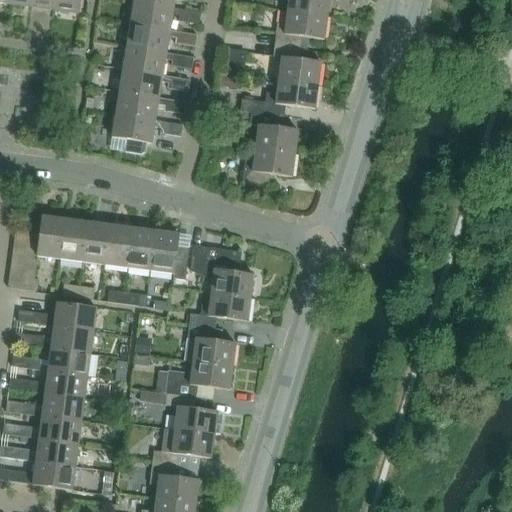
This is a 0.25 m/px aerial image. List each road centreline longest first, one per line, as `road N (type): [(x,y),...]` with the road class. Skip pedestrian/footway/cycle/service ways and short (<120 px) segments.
road 1 (tertiary): [(327,245),(247,511)]
road 2 (tertiary): [(327,245),(395,37)]
road 3 (residential): [(179,201),(218,0)]
road 4 (residential): [(179,201),(91,174),(9,163)]
road 5 (residential): [(327,245),(179,201)]
